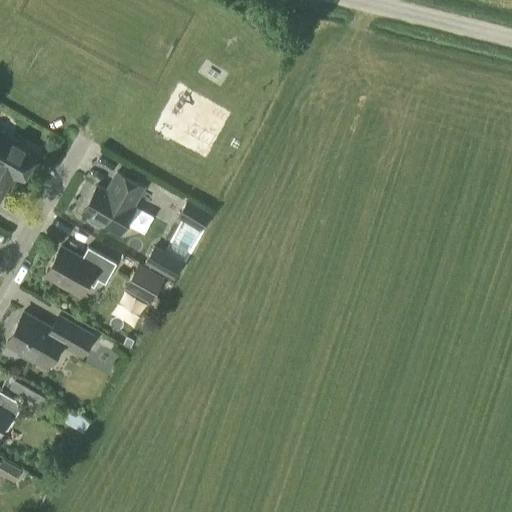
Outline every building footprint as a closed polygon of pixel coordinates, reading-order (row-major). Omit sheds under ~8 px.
[(20,181),(37,152),(0,131),(0,198),(12,177),(20,181)] [(132,205),(143,186),(117,171),(106,191),(97,185),(82,211),(92,217),(90,220),(100,226),(102,223),(120,233),(135,207),(132,205)] [(200,231),(211,213),(187,199),(176,217),(200,231)] [(154,245),(144,262),(173,279),(183,261),(154,245)] [(116,262),(88,246),(81,258),(60,247),(45,273),(80,293),(86,282),(94,286),(98,279),(105,282),(116,262)] [(137,265),(130,278),(156,292),(163,278),(137,264),(137,265)] [(51,328),(23,312),(6,343),(20,351),(19,354),(31,361),(33,358),(47,367),(61,342),(82,354),(93,335),(59,315),(51,328)] [(39,403),(43,395),(16,379),(11,387),(39,403)] [(22,403),(0,390),(0,428),(3,430),(8,429),(22,403)] [(68,420),(89,431),(97,417),(76,407),(68,420)] [(0,473),(14,481),(21,468),(2,458),(0,461),(0,473)]
